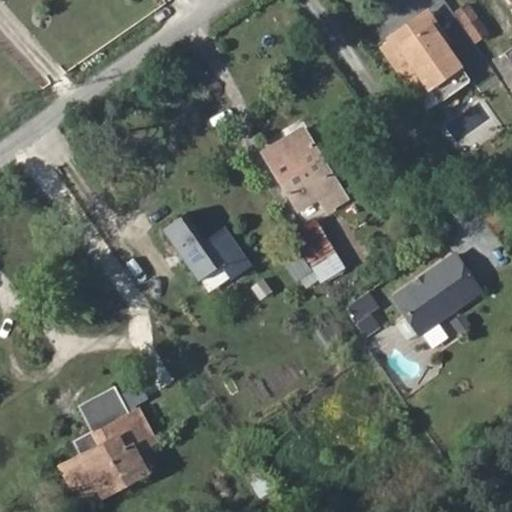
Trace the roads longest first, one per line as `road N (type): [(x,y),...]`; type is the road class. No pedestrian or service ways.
road 1 (unknown): [(337,0),(495,242)]
road 2 (residential): [(224,0),(0,156)]
